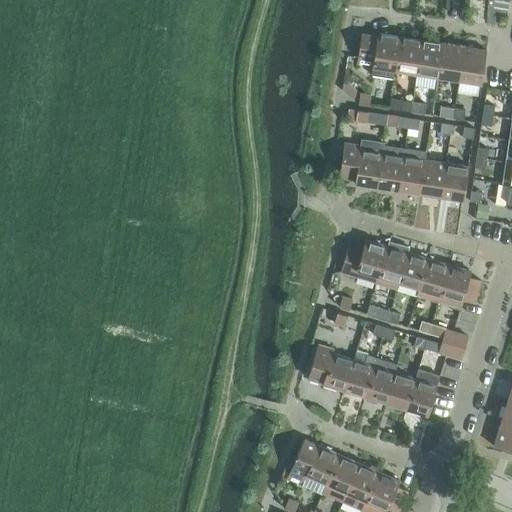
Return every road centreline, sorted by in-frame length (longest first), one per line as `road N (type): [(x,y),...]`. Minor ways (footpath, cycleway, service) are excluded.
road 1 (track): [(265,0),(247,70),(255,174),(249,259),(225,410),(195,511)]
road 2 (residential): [(436,471),(511,259)]
road 3 (residential): [(511,257),(344,214)]
road 4 (residential): [(436,471),(305,416)]
